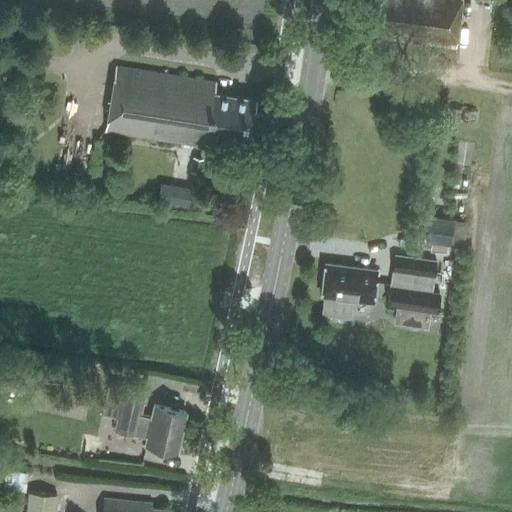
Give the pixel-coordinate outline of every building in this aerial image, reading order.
[(370,0),(368,22),(376,23),(375,37),(453,46),(457,0),(370,0)] [(115,67),(105,132),(205,147),(206,142),(222,144),(222,138),(246,142),(253,98),(214,92),(215,83),(115,67)] [(30,150),(23,142),(16,148),(24,156),(30,150)] [(202,174),(204,159),(193,157),(190,172),(202,174)] [(96,195),(97,195),(115,189),(110,174),(91,180),(96,195)] [(195,189),(160,183),(157,203),(192,209),(195,189)] [(454,218),(430,214),(429,217),(428,216),(425,238),(426,239),(426,241),(450,244),(454,218)] [(463,235),(466,220),(455,218),(452,233),(463,235)] [(437,260),(394,254),(387,307),(437,314),(440,292),(433,292),(437,260)] [(324,263),(321,294),(325,294),(322,311),(348,315),(351,298),(372,301),(375,269),(324,263)] [(27,384),(0,379),(0,387),(17,391),(24,392),(25,392),(27,384)] [(109,381),(102,414),(116,418),(114,430),(136,435),(145,437),(143,445),(177,453),(186,411),(153,404),(150,417),(140,415),(146,389),(109,381)] [(5,489),(25,490),(26,475),(6,473),(5,489)] [(54,511),(56,494),(27,492),(25,511),(54,511)] [(103,498),(102,511),(164,511),(165,509),(150,507),(151,502),(103,498)]
